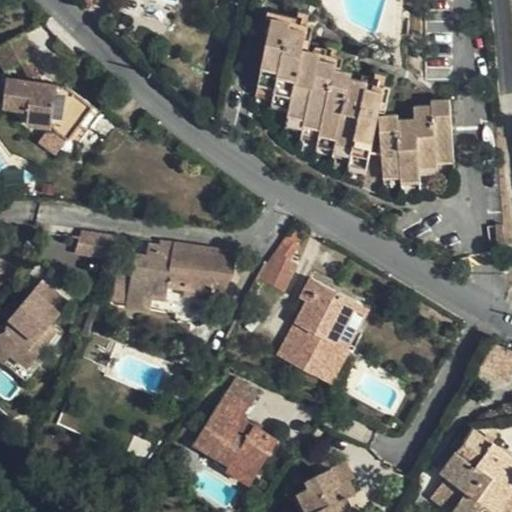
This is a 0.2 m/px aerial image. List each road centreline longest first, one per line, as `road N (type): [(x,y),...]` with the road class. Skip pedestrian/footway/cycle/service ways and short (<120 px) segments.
road 1 (residential): [(298,197),(280,232),(62,210),(0,215)]
road 2 (residential): [(55,0),(196,132),(298,197)]
road 3 (residential): [(298,197),(511,326)]
road 4 (unknown): [(480,311),(414,459)]
